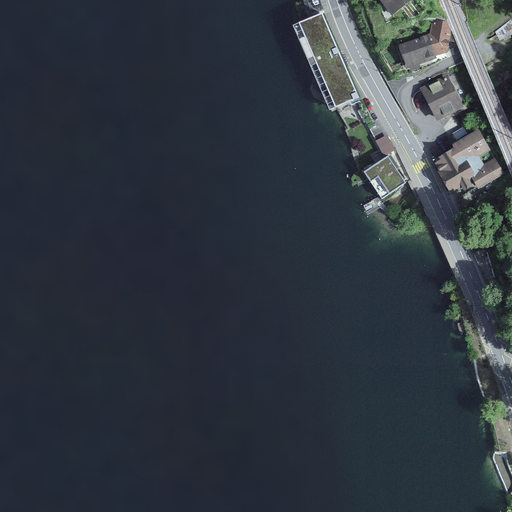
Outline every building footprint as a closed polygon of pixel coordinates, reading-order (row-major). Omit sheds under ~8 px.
[(386,0),(395,11),(408,0),(386,0)] [(322,14),(299,24),(326,91),(351,80),(322,14)] [(432,36),(402,45),(409,66),(418,63),(417,60),(446,51),(448,37),(456,35),(451,24),(437,22),(432,36)] [(446,78),(423,90),(438,118),(461,106),(446,78)] [(326,91),(333,110),(359,99),(351,80),(326,91)] [(388,132),(376,138),(384,154),(396,148),(388,132)] [(486,146),(478,133),(455,146),(459,152),(453,155),(452,153),(442,158),(444,160),(437,164),(442,172),(441,172),(452,192),(463,186),(465,189),(470,185),(468,182),(474,179),(480,187),(491,181),(491,179),(501,173),(496,164),(483,172),(473,155),(486,146)] [(406,183),(388,156),(364,172),(382,199),(406,183)]
